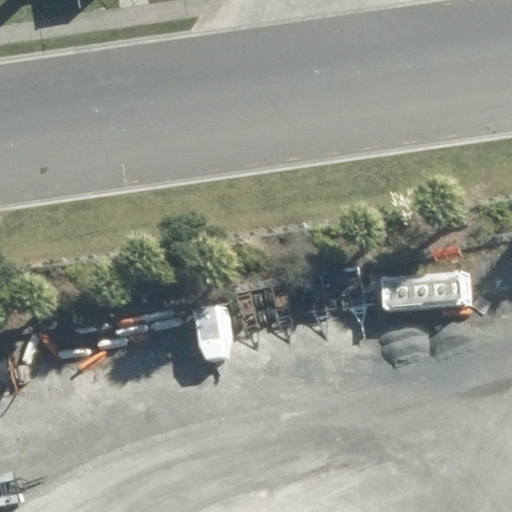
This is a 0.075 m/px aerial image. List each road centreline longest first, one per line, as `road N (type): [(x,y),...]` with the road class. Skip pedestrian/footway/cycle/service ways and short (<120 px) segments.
road 1 (unclassified): [(511,58),(0,130)]
road 2 (unknown): [(453,441),(345,407),(169,413),(37,449),(0,488)]
